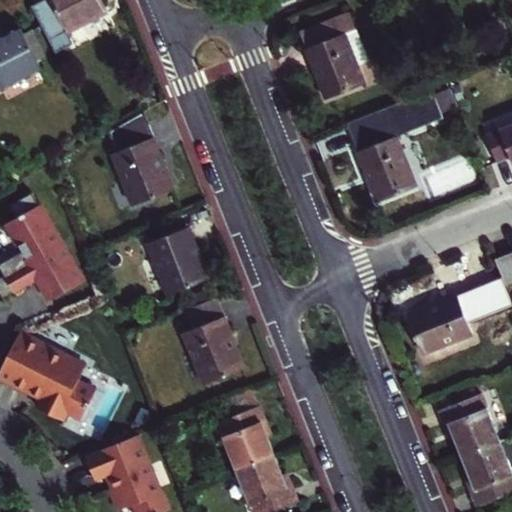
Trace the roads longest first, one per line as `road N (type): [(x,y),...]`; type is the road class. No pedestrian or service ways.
road 1 (residential): [(338,280),(231,12)]
road 2 (residential): [(172,37),(282,302)]
road 3 (residential): [(427,511),(338,280)]
road 4 (residential): [(282,302),(364,511)]
road 5 (residential): [(338,280),(511,210)]
